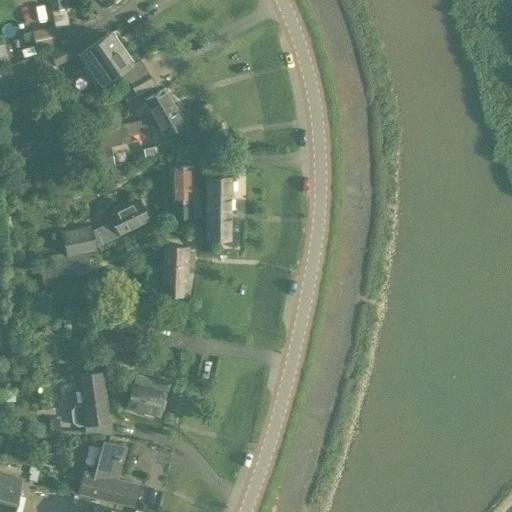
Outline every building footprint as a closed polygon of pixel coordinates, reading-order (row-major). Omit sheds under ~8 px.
[(49,0),(51,10),(53,10),(64,9),(62,0),(49,0)] [(90,0),(92,3),(90,5),(98,16),(109,9),(106,4),(112,0),(90,0)] [(51,27),(33,31),(36,50),(55,46),(51,27)] [(105,78),(125,64),(104,34),(79,51),(86,62),(91,58),(105,78)] [(46,67),(53,64),(53,65),(75,55),(70,45),(62,49),(61,46),(47,52),(49,56),(42,59),(46,67)] [(153,83),(138,61),(128,66),(116,74),(121,82),(126,78),(137,94),(153,83)] [(166,135),(183,125),(162,90),(145,100),(166,135)] [(80,134),(78,134),(81,145),(134,132),(131,122),(125,124),(80,134)] [(227,163),(228,155),(218,155),(218,159),(218,165),(227,165),(227,163)] [(191,165),(172,165),(172,202),(192,201),(191,165)] [(205,176),(205,207),(205,238),(228,238),(228,191),(230,191),(230,182),(228,182),(228,176),(205,176)] [(101,244),(100,242),(148,220),(139,200),(110,213),(114,220),(94,229),(91,230),(91,226),(60,232),(66,257),(96,250),(95,247),(101,244)] [(194,266),(194,253),(188,253),(188,247),(165,246),(163,296),(187,296),(188,266),(194,266)] [(86,254),(61,259),(64,273),(89,269),(86,254)] [(108,327),(131,331),(133,319),(110,315),(108,327)] [(117,349),(130,349),(131,336),(118,335),(117,349)] [(89,359),(86,340),(72,342),(74,361),(89,359)] [(79,375),(83,404),(74,406),(70,411),(72,423),(77,426),(86,425),(109,423),(102,372),(79,375)] [(126,407),(159,416),(168,386),(135,377),(126,407)] [(59,419),(49,419),(49,429),(59,429),(59,419)] [(83,472),(81,481),(63,475),(66,490),(135,507),(140,485),(115,480),(123,448),(103,443),(95,475),(83,472)] [(0,511),(12,511),(18,491),(0,486),(0,511)]
